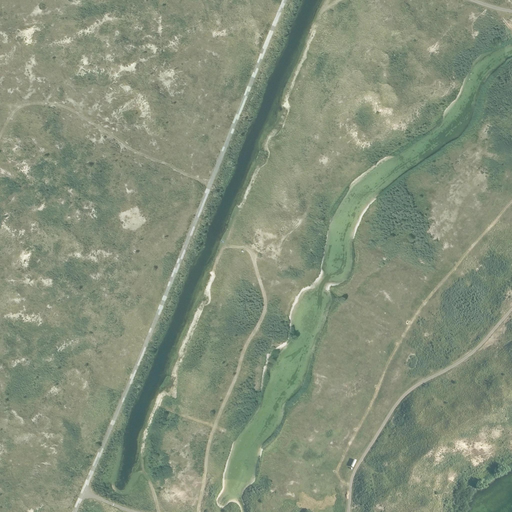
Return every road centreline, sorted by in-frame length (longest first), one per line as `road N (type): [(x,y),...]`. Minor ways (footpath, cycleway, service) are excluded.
road 1 (track): [(74,511),(285,0)]
road 2 (track): [(0,135),(19,106),(53,104),(210,183)]
road 3 (track): [(214,426),(265,311),(253,257),(224,245)]
road 4 (track): [(199,511),(214,426),(157,404)]
